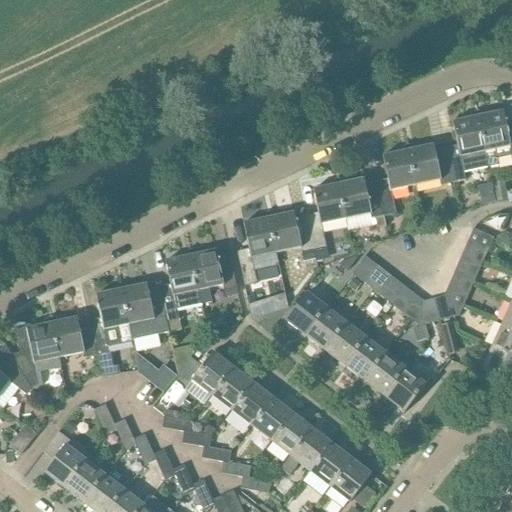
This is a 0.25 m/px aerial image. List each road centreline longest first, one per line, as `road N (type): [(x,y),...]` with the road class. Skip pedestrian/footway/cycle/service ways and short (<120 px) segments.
road 1 (residential): [(511,76),(466,77),(429,91),(0,302)]
road 2 (residential): [(511,433),(446,453),(396,511)]
